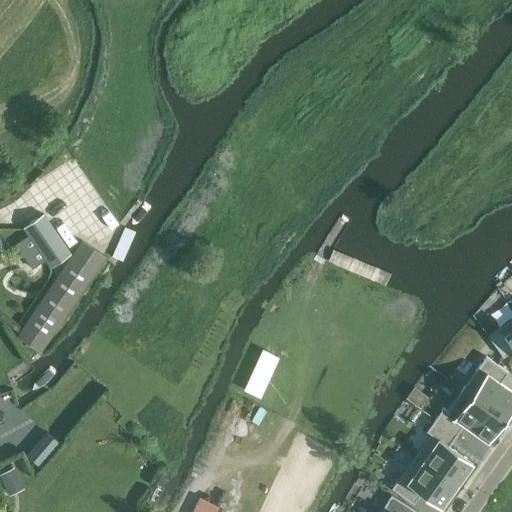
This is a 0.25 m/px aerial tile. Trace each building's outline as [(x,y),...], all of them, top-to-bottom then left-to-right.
[(46,259),(51,267),(71,253),(43,213),(24,227),(29,235),(16,244),(32,269),(46,259)] [(105,256),(82,240),(17,336),(40,352),(105,256)] [(511,350),(511,317),(488,335),(503,357),(511,350)] [(255,395),(261,398),(279,357),(262,349),(255,365),(243,389),(255,395)] [(486,356),(479,366),(500,382),(508,371),(486,356)] [(479,366),(463,389),(504,418),(511,407),(511,390),(500,382),(479,366)] [(444,407),(435,419),(439,422),(457,435),(465,424),(488,441),(492,436),(494,437),(503,424),(501,422),(504,418),(463,389),(448,410),(444,407)] [(430,434),(415,455),(457,485),(473,462),(449,445),(457,435),(439,422),(435,419),(427,431),(430,434)] [(58,442),(44,430),(23,454),(36,466),(58,442)] [(415,455),(399,477),(421,493),(422,493),(441,507),(457,485),(415,455)] [(0,474),(0,479),(9,496),(24,488),(13,468),(0,474)] [(399,477),(392,488),(413,504),(421,493),(399,477)] [(384,505),(379,511),(417,511),(390,495),(384,505)] [(214,511),(218,506),(199,497),(192,511),(214,511)] [(340,506),(350,511),(354,504),(344,499),(340,506)]
